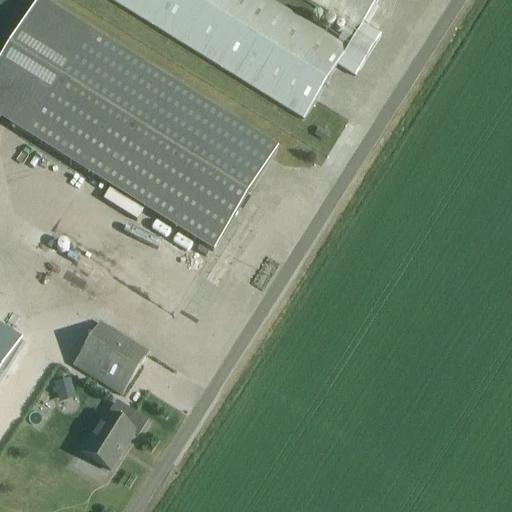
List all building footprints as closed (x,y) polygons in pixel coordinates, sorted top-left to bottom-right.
[(109,0),(303,120),(337,66),(354,77),(381,35),(363,24),(377,0),(109,0)] [(214,255),(279,151),(40,3),(0,66),(0,121),(110,190),(144,211),(214,255)] [(144,211),(110,190),(104,200),(138,222),(144,211)] [(122,399),(150,355),(101,324),(73,368),(122,399)] [(69,380),(53,384),(58,404),(74,399),(69,380)] [(109,472),(134,433),(138,436),(146,423),(127,411),(119,424),(105,415),(80,453),(109,472)]
